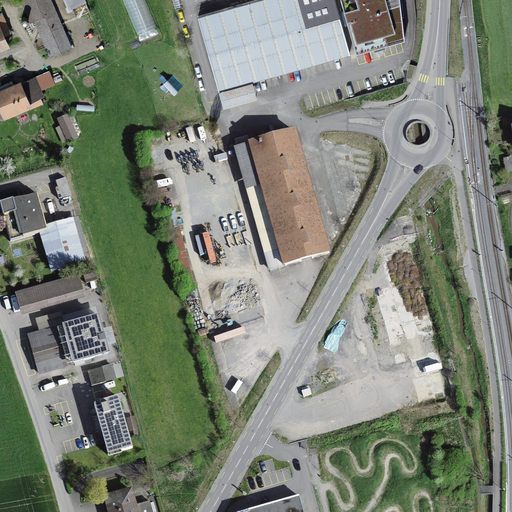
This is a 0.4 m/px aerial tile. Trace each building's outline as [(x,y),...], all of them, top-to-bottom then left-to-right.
[(51,0),(20,0),(31,26),(39,23),(52,57),(71,50),(51,0)] [(98,0),(109,34),(128,28),(119,0),(98,0)] [(332,0),(258,0),(199,16),(225,110),(257,101),(252,83),(349,57),(332,0)] [(398,0),(341,0),(356,55),(406,42),(398,0)] [(0,53),(9,49),(0,29),(0,53)] [(49,71),(34,77),(40,91),(55,85),(49,71)] [(0,90),(0,100),(6,115),(43,100),(40,91),(34,77),(0,90)] [(68,116),(58,120),(68,143),(78,139),(68,116)] [(302,132),(243,147),(274,273),(333,258),(302,132)] [(371,156),(373,148),(352,143),(351,151),(371,156)] [(39,193),(1,205),(12,240),(40,231),(50,228),(39,193)] [(89,263),(76,220),(50,228),(40,231),(53,274),(89,263)] [(384,377),(414,370),(402,324),(435,315),(417,244),(385,252),(395,288),(363,296),(384,377)] [(78,273),(15,292),(21,312),(84,293),(78,273)] [(96,314),(34,333),(46,373),(109,354),(96,314)] [(457,399),(435,315),(402,324),(414,370),(424,408),(457,399)] [(86,372),(91,386),(106,381),(102,367),(86,372)] [(121,396),(96,403),(110,455),(135,449),(121,396)] [(288,482),(250,493),(253,503),(291,492),(288,482)] [(139,490),(110,498),(113,511),(160,511),(158,503),(143,507),(139,490)] [(303,511),(299,496),(241,511),(303,511)]
